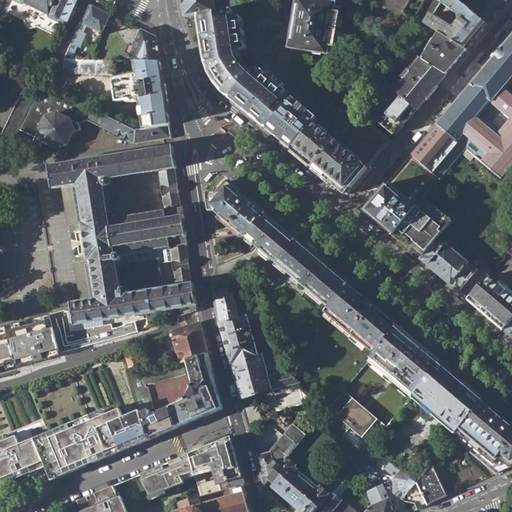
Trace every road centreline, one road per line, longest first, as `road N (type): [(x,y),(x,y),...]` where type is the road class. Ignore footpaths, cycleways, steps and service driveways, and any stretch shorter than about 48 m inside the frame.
road 1 (secondary): [(194,136),(511,409)]
road 2 (secondary): [(511,349),(218,103)]
road 3 (residential): [(234,415),(21,511)]
road 4 (residential): [(0,383),(206,316)]
road 5 (residential): [(194,136),(206,316)]
road 6 (secondary): [(167,13),(194,136)]
